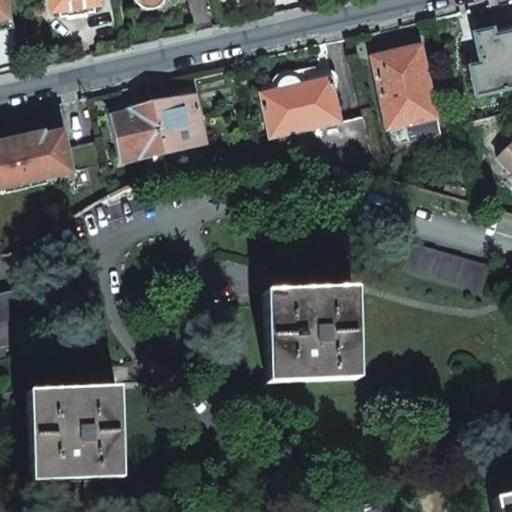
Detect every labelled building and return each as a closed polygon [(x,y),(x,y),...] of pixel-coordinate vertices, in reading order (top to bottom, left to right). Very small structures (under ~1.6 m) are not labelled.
[(0,0),(0,20),(9,19),(6,0),(0,0)] [(49,0),(52,13),(66,11),(66,16),(77,14),(87,12),(87,8),(101,5),(100,0),(49,0)] [(470,68),(476,97),(511,88),(511,33),(510,34),(493,38),(491,31),(474,35),(481,66),(470,68)] [(396,53),(372,58),(387,129),(405,125),(408,142),(439,136),(420,48),(396,53)] [(259,94),(270,139),(305,131),(340,122),(330,78),(329,75),(328,75),(327,73),(324,71),(322,71),(302,76),(282,80),(279,82),(279,83),(277,85),(276,87),(277,90),(259,94)] [(153,108),(164,154),(205,145),(195,98),(174,103),(153,108)] [(112,117),(123,163),(164,154),(153,108),(132,112),(112,117)] [(305,131),(313,166),(349,158),(352,172),(375,167),(364,117),(340,122),(305,131)] [(0,189),(3,188),(5,193),(47,184),(46,179),(71,171),(75,191),(105,174),(97,142),(65,149),(62,133),(43,137),(43,134),(0,143),(0,189)] [(511,141),(496,158),(511,173),(511,141)] [(382,235),(374,263),(482,293),(490,267),(382,235)] [(0,294),(0,322),(22,317),(15,290),(0,294)] [(263,293),(266,384),(356,380),(353,291),(263,293)] [(25,393),(28,484),(119,480),(116,390),(25,393)] [(511,511),(511,496),(491,501),(493,511),(511,511)]
